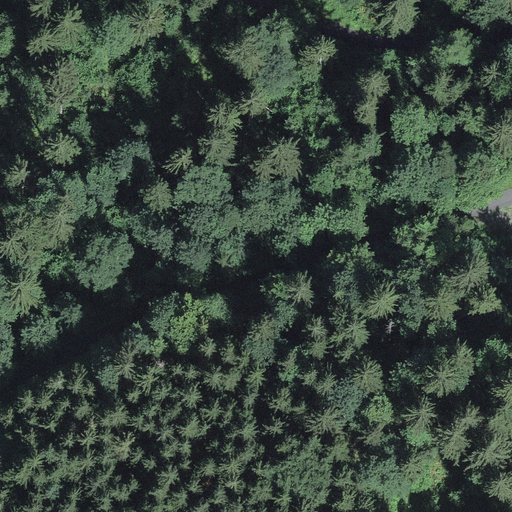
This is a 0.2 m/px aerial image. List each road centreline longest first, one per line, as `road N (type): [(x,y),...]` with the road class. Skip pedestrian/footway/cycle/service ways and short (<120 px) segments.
road 1 (unclassified): [(511,195),(151,316),(0,396)]
road 2 (unclassified): [(256,0),(399,44),(511,38)]
